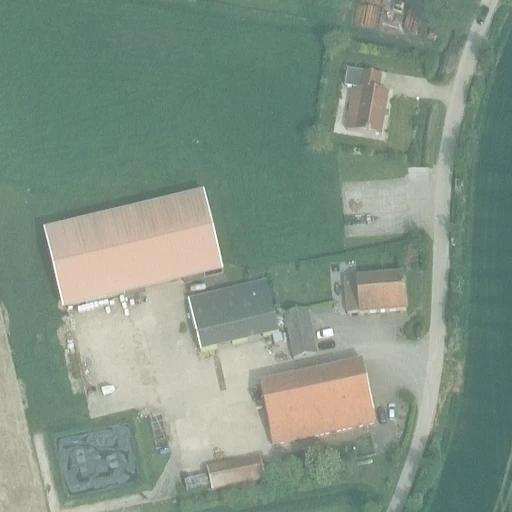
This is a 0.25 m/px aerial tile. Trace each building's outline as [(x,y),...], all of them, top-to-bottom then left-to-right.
[(381,76),(347,70),(344,87),(353,89),(346,131),(380,137),(388,94),(378,92),(381,76)] [(223,273),(204,194),(47,232),(66,310),(223,273)] [(405,311),(403,275),(356,278),(357,292),(346,293),(348,315),(359,314),(405,311)] [(188,302),(200,353),(278,334),(266,283),(188,302)] [(293,360),(316,355),(307,310),(284,315),(293,360)] [(259,386),(272,448),(376,425),(362,363),(259,386)] [(265,480),(260,459),(236,464),(235,462),(206,468),(211,491),(265,480)]
